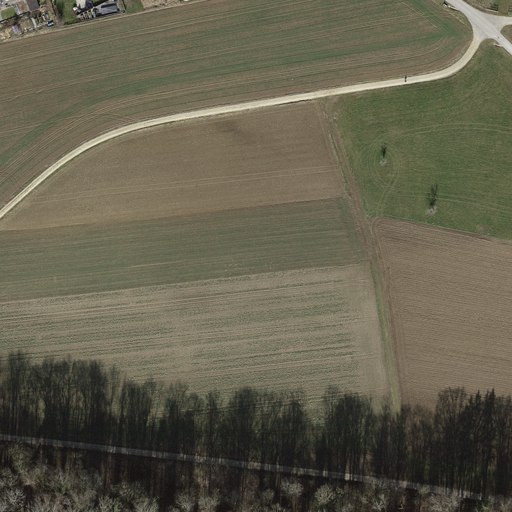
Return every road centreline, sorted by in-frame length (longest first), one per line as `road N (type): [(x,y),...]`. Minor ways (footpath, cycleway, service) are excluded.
road 1 (track): [(0,215),(48,171),(109,134),(445,72),(460,64),(487,22)]
road 2 (track): [(511,503),(407,483),(0,436)]
road 3 (track): [(320,93),(388,312),(407,483)]
